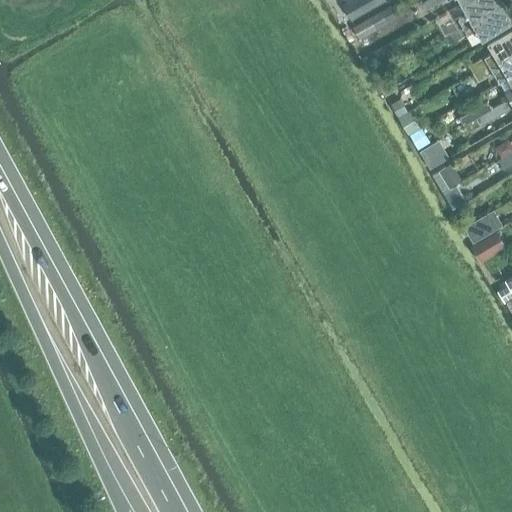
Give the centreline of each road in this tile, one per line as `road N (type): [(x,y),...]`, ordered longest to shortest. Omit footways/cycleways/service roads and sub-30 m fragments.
road 1 (secondary): [(175,511),(0,171)]
road 2 (secondary): [(0,240),(130,511)]
road 3 (secondary): [(0,316),(100,511)]
